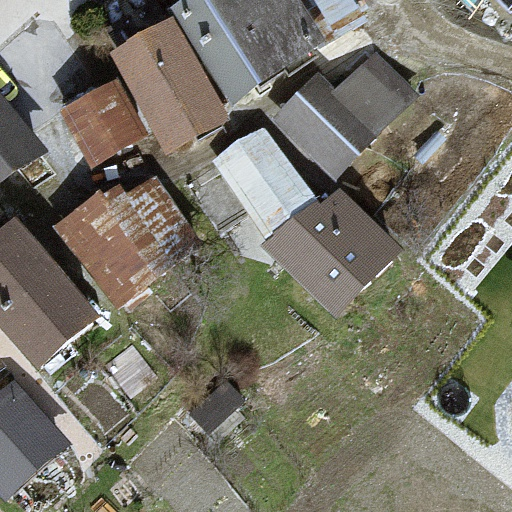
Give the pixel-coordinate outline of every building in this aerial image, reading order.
[(181,0),(201,18),(218,0),(181,0)] [(323,0),(226,0),(201,18),(265,114),(354,50),(323,0)] [(197,30),(72,122),(103,173),(184,154),(190,167),(260,133),(197,30)] [(384,58),(290,125),(362,186),(434,109),(384,58)] [(0,96),(0,200),(58,160),(0,96)] [(276,136),(223,173),(358,327),(422,262),(276,136)] [(154,186),(68,235),(132,310),(203,250),(154,186)] [(36,238),(0,265),(0,307),(60,377),(121,333),(36,238)] [(0,388),(19,370),(0,354),(0,388)] [(22,398),(0,414),(0,489),(20,511),(23,511),(85,453),(22,398)]
